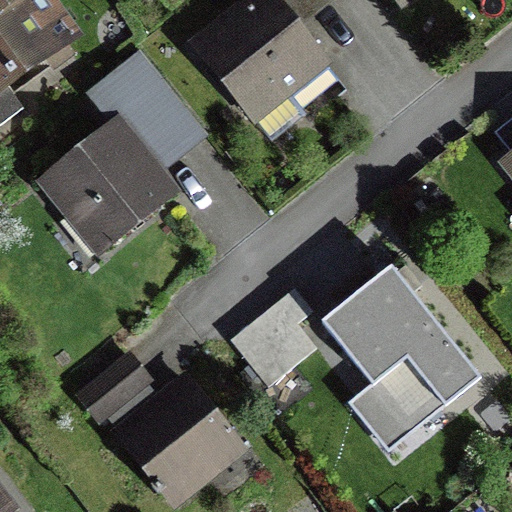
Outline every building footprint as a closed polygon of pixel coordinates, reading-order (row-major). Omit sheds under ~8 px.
[(0,0),(0,12),(16,0),(0,0)] [(0,125),(23,108),(5,84),(71,36),(44,0),(16,0),(0,12),(0,125)] [(286,90),(301,109),(338,80),(274,0),(256,0),(197,47),(253,117),(286,90)] [(300,0),(308,9),(319,0),(300,0)] [(148,179),(150,178),(151,170),(199,131),(139,56),(90,94),(119,130),(110,129),(47,180),(73,213),(87,214),(111,244),(165,200),(148,179)] [(511,157),(508,160),(511,165),(511,119),(495,133),(511,154),(511,157)] [(381,380),(416,424),(476,375),(391,270),(325,323),(374,385),(381,380)] [(278,303),(231,340),(250,363),(296,326),(278,303)] [(128,358),(82,396),(101,419),(147,381),(128,358)] [(174,501),(205,476),(206,462),(234,439),(190,386),(170,402),(166,397),(120,435),(149,471),(147,473),(155,484),(152,486),(158,493),(164,489),(174,501)]
